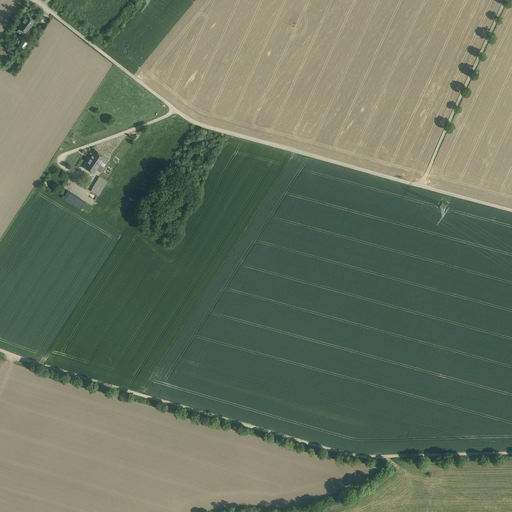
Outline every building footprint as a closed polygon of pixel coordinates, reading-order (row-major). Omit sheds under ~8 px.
[(19,21),(16,26),(26,33),(35,20),(27,14),(25,17),(24,18),(21,23),(19,21)] [(42,24),(46,19),(39,14),(36,18),(42,24)] [(105,156),(95,149),(84,166),(94,173),(97,169),(101,163),(105,156)] [(107,181),(99,176),(96,182),(104,187),(107,181)] [(104,187),(96,182),(93,187),(101,192),(104,187)] [(79,208),(84,200),(66,189),(61,197),(79,208)]
